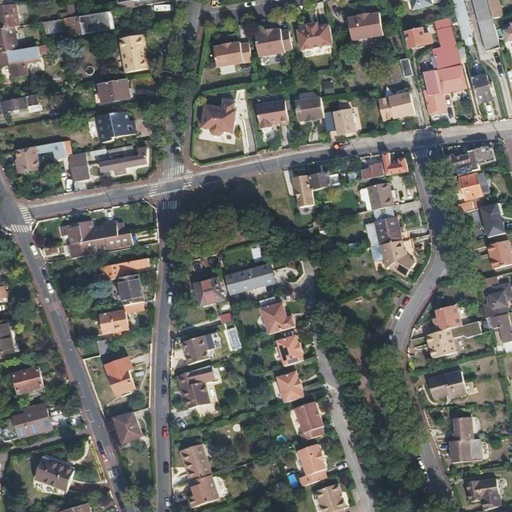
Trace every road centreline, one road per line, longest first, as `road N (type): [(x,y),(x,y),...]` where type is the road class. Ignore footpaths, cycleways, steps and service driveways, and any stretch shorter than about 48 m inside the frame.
road 1 (residential): [(163,511),(170,184)]
road 2 (residential): [(15,216),(130,511)]
road 3 (residential): [(417,142),(170,184)]
road 4 (residential): [(417,142),(445,257),(408,320),(399,370)]
road 5 (residential): [(189,16),(170,184)]
road 6 (residential): [(170,184),(15,216)]
road 7 (residential): [(399,370),(452,511)]
road 8 (residential): [(351,392),(331,380),(320,359),(306,274)]
road 9 (residential): [(351,392),(338,401),(337,416),(371,511)]
